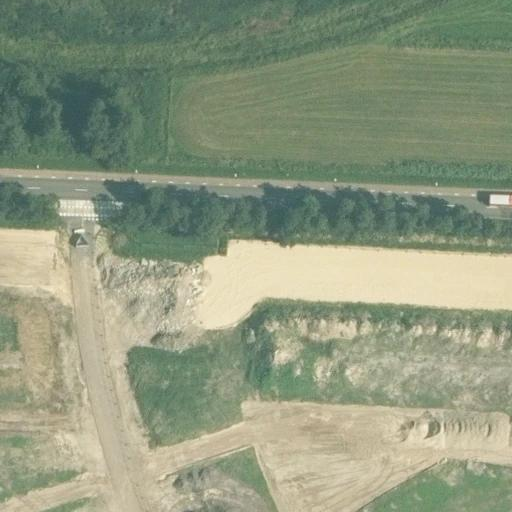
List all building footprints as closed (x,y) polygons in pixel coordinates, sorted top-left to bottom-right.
[(485,351),(505,352),(507,316),(487,315),(487,318),(485,351)] [(449,317),(428,316),(427,351),(447,352),(449,317)] [(447,352),(466,353),(468,317),(449,317),(447,352)] [(487,318),(468,317),(466,353),(485,354),(485,351),(487,318)] [(173,480),(181,499),(216,485),(208,465),(173,480)] [(203,511),(224,503),(216,485),(181,499),(186,511),(203,511)] [(487,500),(492,511),(511,511),(511,502),(506,490),(487,500)] [(468,511),(492,511),(487,500),(467,509),(468,511)] [(227,511),(224,503),(203,511),(227,511)]
